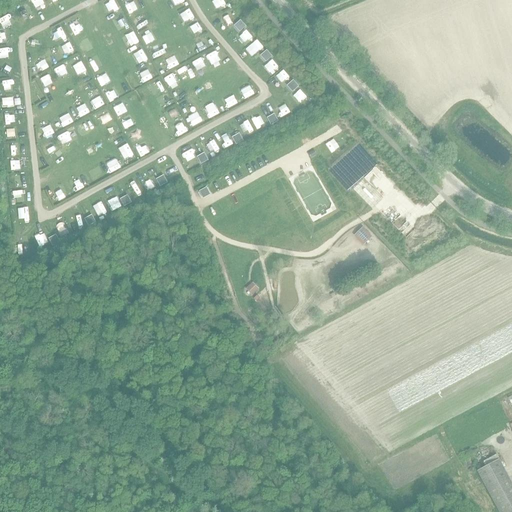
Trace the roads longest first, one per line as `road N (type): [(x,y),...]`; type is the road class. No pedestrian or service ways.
road 1 (track): [(169,148),(213,233),(301,254),(322,250),(352,218),(394,197),(422,205),(449,182)]
road 2 (tertiary): [(511,218),(449,182),(275,0)]
